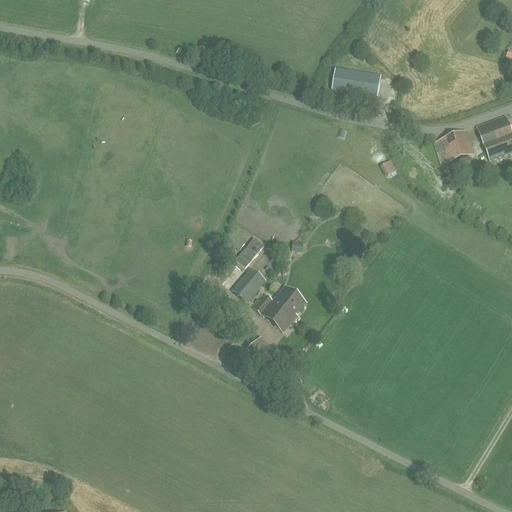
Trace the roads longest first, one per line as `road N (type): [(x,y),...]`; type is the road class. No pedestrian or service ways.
road 1 (unclassified): [(499,511),(62,287),(0,270)]
road 2 (unclassified): [(0,28),(111,47),(338,117),(414,130),(511,108)]
